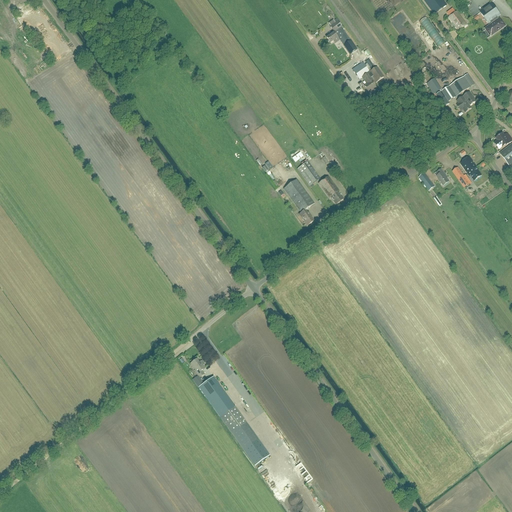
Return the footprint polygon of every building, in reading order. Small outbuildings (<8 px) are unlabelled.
[(422,0),(434,15),(447,6),(442,0),(422,0)] [(492,24),(484,29),(491,38),(505,27),(498,18),(501,15),(492,3),(479,12),(489,24),(491,23),(492,24)] [(459,32),(467,26),(457,13),(449,18),(459,32)] [(427,17),(420,22),(438,47),(445,42),(427,17)] [(328,25),(334,33),(326,38),(330,44),(333,42),(334,44),(338,41),(337,39),(340,37),(341,37),(346,45),(343,47),(350,57),(357,52),(336,20),(328,25)] [(449,48),(442,52),(448,64),(457,59),(455,54),(453,55),(449,48)] [(365,62),(365,63),(371,72),(369,73),(376,83),(383,78),(376,68),(375,69),(369,60),(368,61),(365,62)] [(362,64),(352,71),(359,81),(362,79),(367,85),(364,87),(369,94),(376,89),(373,85),(376,83),(369,73),(362,64)] [(422,74),(427,83),(432,80),(426,71),(422,74)] [(468,75),(436,96),(444,108),(449,104),(448,102),(474,85),(468,75)] [(434,80),(427,85),(433,95),(441,90),(434,80)] [(469,106),(471,109),(472,109),(470,107),(476,102),(470,93),(463,98),(464,100),(469,106)] [(465,113),(471,109),(469,106),(464,100),(463,98),(457,102),(459,105),(457,106),(461,111),(463,110),(465,113)] [(511,142),(511,139),(507,134),(504,136),(502,134),(499,137),(506,145),(509,143),(510,144),(511,142)] [(499,150),(502,148),(506,145),(499,137),(496,139),(498,142),(494,144),(499,150)] [(511,144),(511,145),(500,154),(511,170),(511,144)] [(473,162),(470,158),(460,164),(467,174),(477,167),(475,164),(474,165),(473,163),(473,162)] [(309,187),(316,182),(320,180),(308,162),(297,170),(301,175),(309,187)] [(474,182),(482,176),(476,168),(477,167),(467,174),(469,177),(470,177),(474,182)] [(464,176),(458,169),(452,173),(458,181),(464,176)] [(443,187),(449,182),(447,179),(448,178),(441,170),(437,173),(439,175),(436,177),(443,187)] [(429,192),(434,187),(425,175),(419,179),(429,192)] [(458,181),(464,189),(470,185),(464,176),(458,181)] [(343,200),(338,193),(339,192),(328,177),(318,184),(329,199),(330,198),(336,205),(343,200)] [(307,214),(305,211),(314,205),(297,180),(283,190),(301,214),(299,215),(307,226),(314,222),(310,216),(308,213),(307,214)] [(199,363),(197,360),(190,364),(195,371),(194,371),(199,378),(204,375),(202,371),(205,369),(202,366),(204,365),(204,364),(202,361),(201,361),(199,363)] [(192,380),(198,388),(204,385),(198,377),(192,380)] [(213,378),(204,385),(198,388),(205,398),(220,388),(213,378)] [(220,388),(205,398),(219,418),(235,407),(220,388)] [(235,407),(219,418),(254,467),(269,456),(235,407)]
